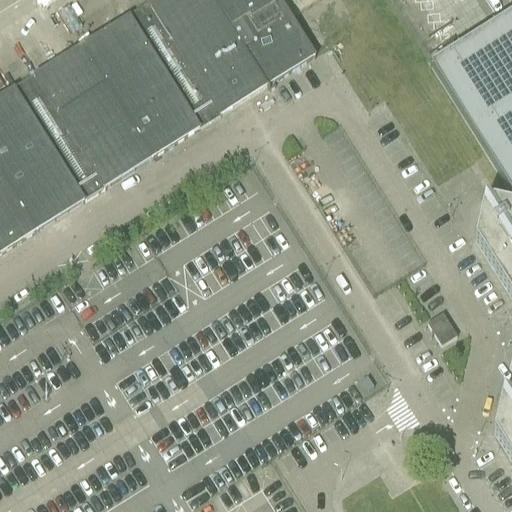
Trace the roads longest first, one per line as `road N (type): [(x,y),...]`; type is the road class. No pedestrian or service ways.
road 1 (unclassified): [(253,136),(328,93),(490,347),(449,450)]
road 2 (unclassified): [(421,406),(253,136)]
road 3 (unclassified): [(0,290),(253,136)]
road 4 (unclassified): [(318,511),(301,483),(421,406)]
